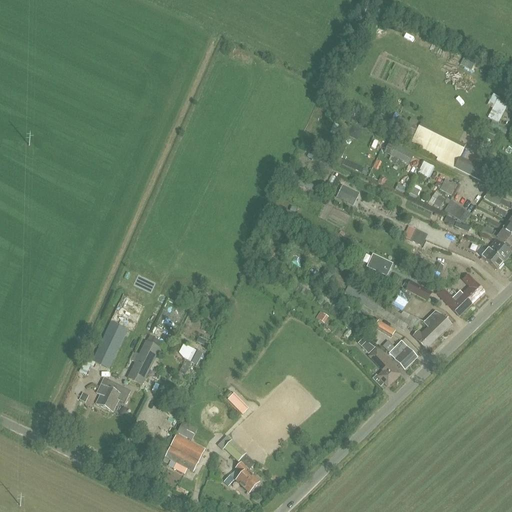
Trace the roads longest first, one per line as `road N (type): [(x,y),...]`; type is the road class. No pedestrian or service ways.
road 1 (unclassified): [(281,511),(511,291)]
road 2 (unclassified): [(191,511),(0,420)]
